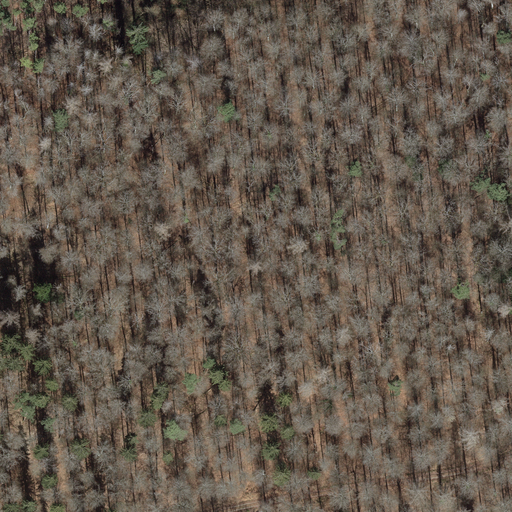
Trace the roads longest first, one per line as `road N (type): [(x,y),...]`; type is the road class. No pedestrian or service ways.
road 1 (track): [(0,87),(56,41),(143,75),(283,156)]
road 2 (track): [(225,511),(511,457)]
road 3 (track): [(511,147),(330,5)]
